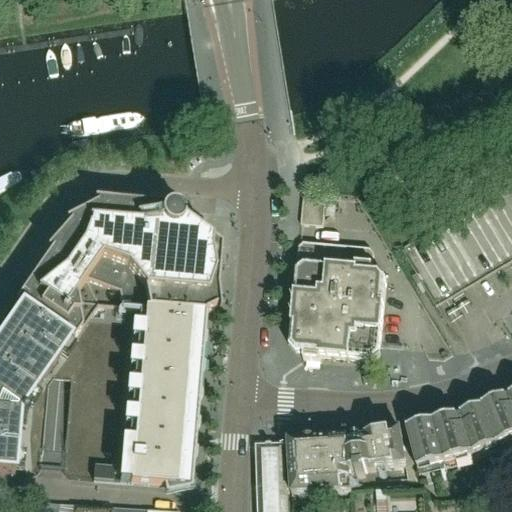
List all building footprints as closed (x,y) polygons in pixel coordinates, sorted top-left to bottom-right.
[(169,102),(70,119),(74,139),(172,121),(169,102)] [(0,188),(59,142),(47,126),(0,163),(0,188)] [(511,182),(479,202),(426,234),(427,237),(402,252),(417,276),(436,309),(442,305),(450,300),(452,299),(453,298),(461,294),(462,293),(463,293),(479,283),(486,278),(488,277),(511,263),(511,182)] [(324,219),(326,196),(321,196),(304,194),(301,228),(323,230),(324,219)] [(326,196),(324,219),(335,220),(337,197),(326,196)] [(217,291),(219,258),(220,250),(183,224),(183,222),(183,221),(182,220),(182,219),(181,217),(180,215),(180,212),(181,212),(181,211),(96,204),(96,205),(97,205),(96,208),(67,223),(67,224),(68,224),(70,226),(69,226),(48,251),(48,252),(49,251),(51,253),(14,306),(21,311),(70,345),(71,346),(81,333),(75,298),(86,283),(119,295),(122,311),(134,312),(205,318),(205,317),(215,312),(218,312),(218,313),(219,313),(217,291)] [(380,358),(380,350),(387,283),(386,283),(380,275),(372,274),(374,257),(371,253),(371,252),(303,246),(303,247),(300,250),(299,250),(298,268),(301,272),(297,275),(290,350),(291,350),(297,357),(297,358),(304,358),(304,364),(321,365),(321,360),(372,365),(372,364),(380,358)] [(72,347),(14,307),(0,327),(0,474),(119,485),(134,313),(98,309),(72,347)] [(198,396),(200,376),(202,376),(203,368),(200,367),(202,347),(205,348),(205,339),(203,339),(205,318),(134,312),(134,313),(119,485),(130,485),(129,487),(163,490),(190,492),(192,462),(195,462),(196,454),(193,454),(195,433),(197,434),(197,433),(198,425),(196,425),(197,405),(200,405),(200,396),(198,396)] [(511,397),(482,409),(498,449),(511,443),(511,397)] [(459,419),(434,425),(445,466),(471,459),(479,456),(498,449),(482,409),(459,419)] [(419,473),(445,466),(434,425),(407,432),(419,473)] [(407,469),(401,434),(365,439),(366,443),(361,443),(361,442),(360,441),(358,440),(357,440),(355,441),(354,441),(354,442),(354,443),(354,444),(349,444),(348,441),(289,444),(292,498),(351,495),(351,476),(357,476),(357,480),(366,479),(366,475),(407,469)] [(288,511),(287,451),(256,452),(257,511),(288,511)]
